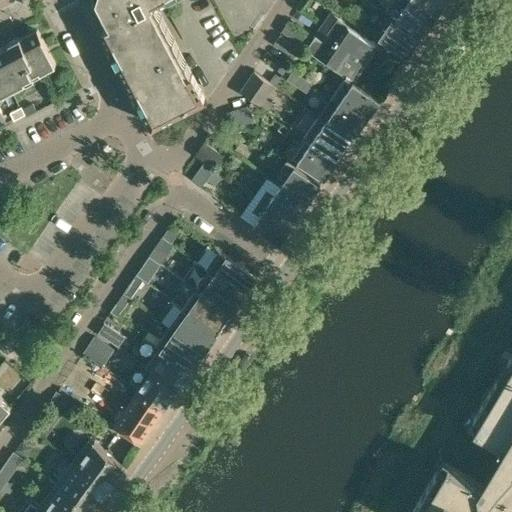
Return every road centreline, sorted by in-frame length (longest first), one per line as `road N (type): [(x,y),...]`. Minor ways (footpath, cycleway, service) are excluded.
road 1 (residential): [(286,272),(178,194),(0,447)]
road 2 (tertiary): [(286,272),(475,0)]
road 3 (tertiary): [(114,511),(286,272)]
road 4 (unclassified): [(143,148),(149,158),(175,162),(290,0)]
road 5 (unclassified): [(143,148),(34,301),(0,276)]
road 6 (unclassified): [(0,178),(125,112)]
road 7 (unclassified): [(125,112),(67,0)]
